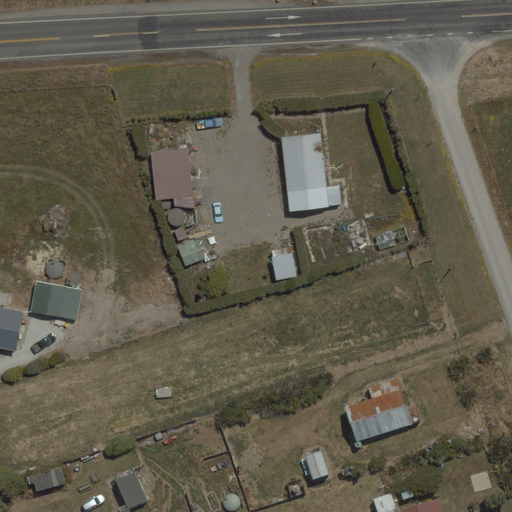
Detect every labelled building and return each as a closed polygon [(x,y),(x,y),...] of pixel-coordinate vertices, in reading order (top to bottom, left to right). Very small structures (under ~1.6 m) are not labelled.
[(322,129),(282,133),(289,209),(343,204),(341,183),(327,184),(322,129)] [(188,147),(152,151),(157,200),(193,197),(188,147)] [(366,218),(314,230),(318,258),(370,247),(366,218)] [(203,235),(175,240),(181,267),(208,261),(203,235)] [(295,249),(273,252),(277,279),(299,276),(295,249)] [(41,280),(34,310),(79,320),(86,290),(41,280)] [(0,344),(17,348),(25,309),(0,303),(0,344)] [(414,426),(401,389),(349,406),(362,444),(414,426)] [(328,476),(321,452),(302,458),(309,482),(328,476)] [(61,466),(33,475),(38,491),(66,482),(61,466)] [(149,511),(135,475),(110,485),(120,510),(113,511),(149,511)] [(397,511),(393,493),(371,498),(374,511),(397,511)] [(446,511),(442,498),(403,510),(403,511),(446,511)]
